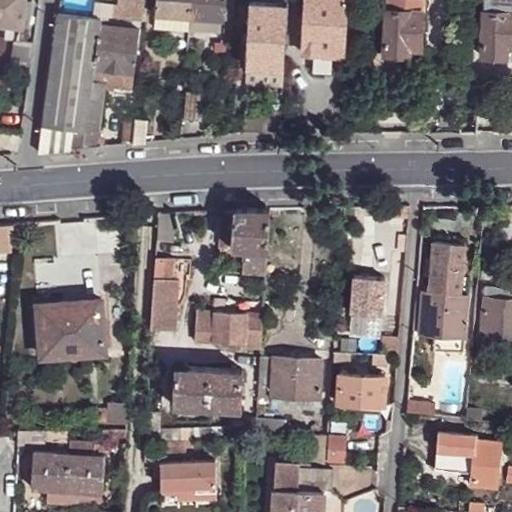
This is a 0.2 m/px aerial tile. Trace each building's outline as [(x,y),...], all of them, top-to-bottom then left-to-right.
[(0,0),(0,27),(17,31),(21,30),(24,18),(25,4),(24,0),(0,0)] [(142,10),(142,0),(115,0),(115,7),(142,10)] [(155,0),(154,29),(188,32),(189,20),(189,0),(155,0)] [(189,0),(189,20),(223,22),(224,0),(189,0)] [(305,0),(302,54),(342,56),(344,0),(305,0)] [(424,9),(424,0),(386,0),(387,7),(424,9)] [(511,9),(511,0),(484,0),(484,4),(484,8),(511,9)] [(83,13),(86,14),(99,16),(111,18),(112,6),(84,2),(83,13)] [(249,2),(245,84),(282,86),(286,4),(249,2)] [(115,7),(114,18),(141,22),(142,10),(115,7)] [(422,47),(424,9),(387,7),(384,52),(409,54),(410,47),(422,47)] [(511,44),(511,9),(484,8),(481,53),(506,55),(507,45),(511,44)] [(83,13),(58,10),(50,67),(49,77),(43,124),(40,144),(39,152),(41,152),(53,151),(70,149),(81,148),(83,130),(84,130),(86,120),(99,122),(103,87),(97,86),(98,81),(90,80),(98,25),(99,16),(86,14),(83,13)] [(30,20),(24,18),(21,30),(28,31),(30,20)] [(138,31),(98,25),(90,80),(98,81),(97,86),(103,87),(104,84),(131,88),(138,31)] [(32,48),(11,46),(8,70),(29,74),(32,48)] [(185,92),(183,120),(198,121),(200,93),(185,92)] [(504,105),(501,132),(511,132),(511,101),(511,105),(504,105)] [(256,112),(247,112),(246,121),(256,121),(256,112)] [(135,119),(126,118),(125,129),(134,129),(135,120),(135,119)] [(99,122),(86,120),(84,130),(97,131),(99,122)] [(144,143),(146,121),(135,120),(134,129),(133,144),(144,143)] [(246,121),(245,134),(279,134),(280,121),(256,121),(246,121)] [(125,129),(124,144),(133,144),(134,129),(125,129)] [(97,131),(84,130),(83,130),(81,148),(96,147),(97,131)] [(19,147),(10,146),(9,155),(18,154),(19,147)] [(223,209),(220,247),(232,248),(234,208),(223,209)] [(234,208),(232,248),(244,249),(266,250),(268,208),(234,208)] [(157,213),(156,237),(169,236),(171,213),(157,213)] [(0,241),(10,240),(12,222),(0,223),(0,241)] [(0,241),(0,251),(9,250),(10,240),(0,241)] [(422,291),(418,334),(434,335),(462,337),(466,295),(458,295),(462,243),(433,240),(428,292),(422,291)] [(244,249),(243,273),(264,274),(266,250),(244,249)] [(173,258),(155,257),(154,267),(165,268),(165,279),(171,280),(173,258)] [(165,268),(154,267),(153,279),(150,328),(172,329),(174,309),(174,310),(176,280),(171,280),(165,279),(165,268)] [(353,277),(351,314),(381,317),(383,279),(353,277)] [(511,287),(482,286),(481,297),(511,298),(511,287)] [(511,298),(481,297),(478,339),(511,341),(511,298)] [(36,303),(40,355),(104,350),(100,299),(36,303)] [(196,310),(194,340),(214,341),(216,310),(196,310)] [(216,310),(214,341),(244,343),(246,312),(216,310)] [(262,313),(246,312),(244,343),(260,343),(262,313)] [(381,317),(351,314),(349,335),(379,337),(381,317)] [(462,337),(434,335),(432,352),(460,355),(462,337)] [(388,357),(396,358),(398,338),(381,338),(380,357),(388,357)] [(350,356),(333,355),(332,365),(350,365),(350,356)] [(259,356),(256,396),(269,396),(272,357),(259,356)] [(272,357),(269,396),(269,397),(317,399),(318,399),(320,359),(272,357)] [(380,357),(370,357),(370,367),(388,367),(388,357),(380,357)] [(175,365),(173,405),(239,408),(242,369),(175,365)] [(339,375),(337,406),(382,408),(384,377),(339,375)] [(108,422),(126,422),(128,401),(120,400),(114,401),(107,401),(106,408),(108,407),(108,422)] [(433,403),(406,400),(406,410),(432,413),(433,403)] [(465,407),(464,417),(480,419),(481,409),(465,407)] [(158,429),(159,416),(146,415),(145,441),(241,439),(254,439),(255,419),(255,418),(242,418),(241,427),(158,429)] [(480,419),(464,417),(463,417),(463,425),(478,426),(480,419)] [(255,419),(254,439),(296,438),(296,427),(283,425),(283,422),(255,419)] [(114,436),(114,428),(103,428),(103,436),(114,436)] [(126,428),(114,428),(114,436),(114,440),(125,440),(126,428)] [(43,430),(43,441),(69,441),(69,429),(43,430)] [(17,430),(17,445),(43,445),(43,441),(43,430),(17,430)] [(433,468),(471,472),(474,439),(476,434),(436,430),(433,468)] [(326,438),(324,462),(343,464),(345,438),(326,437),(326,438)] [(311,461),(324,462),(326,438),(314,438),(311,461)] [(471,472),(470,484),(495,487),(500,441),(474,439),(471,472)] [(69,442),(68,453),(94,455),(94,443),(69,442)] [(33,452),(31,487),(47,488),(102,490),(104,455),(94,455),(68,453),(33,452)] [(162,468),(161,492),(179,493),(180,486),(196,486),(195,493),(216,492),(216,461),(161,460),(162,468)] [(276,460),(272,511),(323,511),(324,490),(332,490),(333,468),(324,467),(298,466),(299,461),(276,460)] [(179,499),(216,499),(216,492),(195,493),(196,486),(180,486),(179,493),(179,499)] [(102,499),(102,490),(47,488),(47,499),(65,501),(85,502),(85,499),(102,499)] [(467,502),(466,511),(481,511),(482,503),(467,502)]
